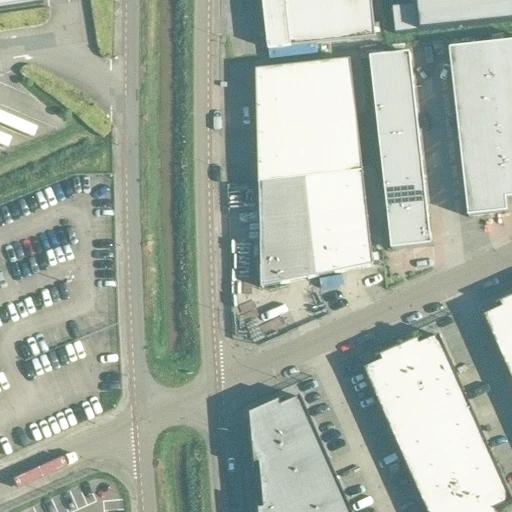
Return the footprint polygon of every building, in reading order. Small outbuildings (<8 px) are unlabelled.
[(0,0),(0,11),(43,5),(41,0),(0,0)] [(376,38),(371,0),(263,0),(269,50),(376,38)] [(394,10),(397,36),(511,23),(511,0),(418,0),(419,7),(394,10)] [(511,43),(451,50),(469,219),(509,214),(507,201),(511,200),(511,43)] [(411,55),(371,59),(392,251),(432,247),(411,55)] [(262,289),(374,267),(351,61),(257,72),(262,289)] [(511,298),(497,305),(497,307),(501,305),(503,309),(485,317),(511,378),(511,298)] [(495,511),(511,504),(511,499),(440,337),(422,345),(420,341),(424,339),(423,338),(377,358),(377,360),(381,358),(383,362),(365,371),(427,511),(495,511)] [(352,511),(302,399),(283,407),(281,402),(285,401),(285,399),(250,415),(255,471),(256,471),(256,466),(261,466),(265,510),(260,510),(260,506),(258,506),(258,511),(352,511)]
